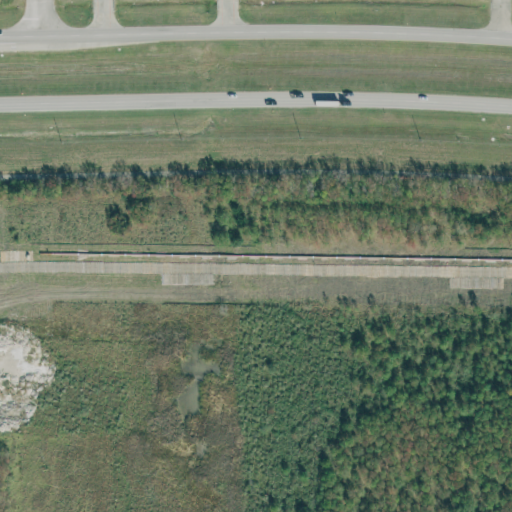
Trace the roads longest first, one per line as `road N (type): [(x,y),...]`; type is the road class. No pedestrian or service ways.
road 1 (primary): [(0,105),(307,98),(511,106)]
road 2 (primary): [(511,39),(318,31),(14,37)]
